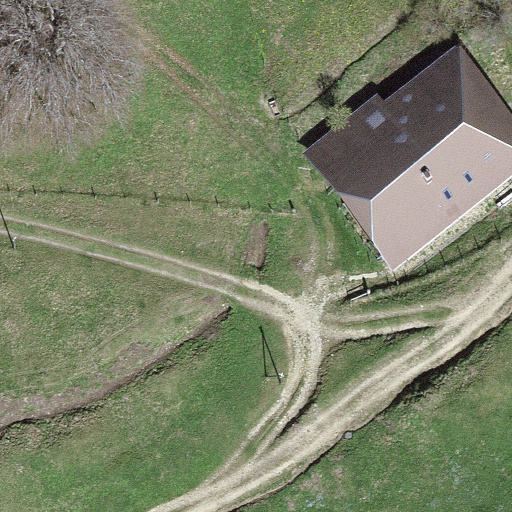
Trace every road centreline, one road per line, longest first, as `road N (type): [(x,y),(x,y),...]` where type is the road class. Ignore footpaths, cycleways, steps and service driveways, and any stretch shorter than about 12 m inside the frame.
road 1 (track): [(207,493),(288,393),(302,345),(291,310),(265,293),(109,245),(0,222)]
road 2 (track): [(511,271),(461,321),(313,429),(170,511)]
road 3 (track): [(301,324),(461,321)]
